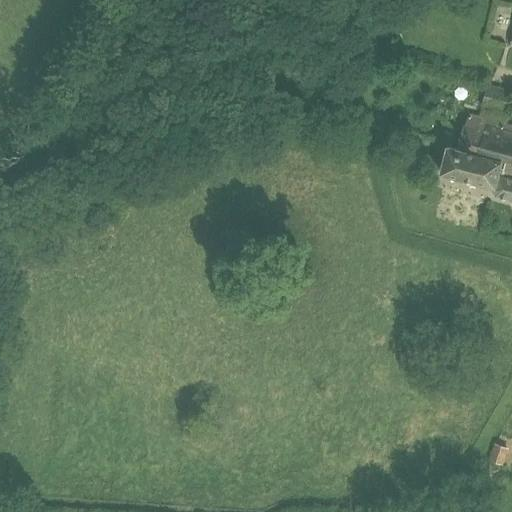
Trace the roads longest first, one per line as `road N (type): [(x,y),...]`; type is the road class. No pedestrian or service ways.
road 1 (track): [(371,0),(348,17),(312,104),(370,139),(394,236),(505,266)]
road 2 (track): [(324,75),(242,67),(160,103),(26,217),(5,216)]
road 3 (track): [(384,483),(374,389),(403,239)]
